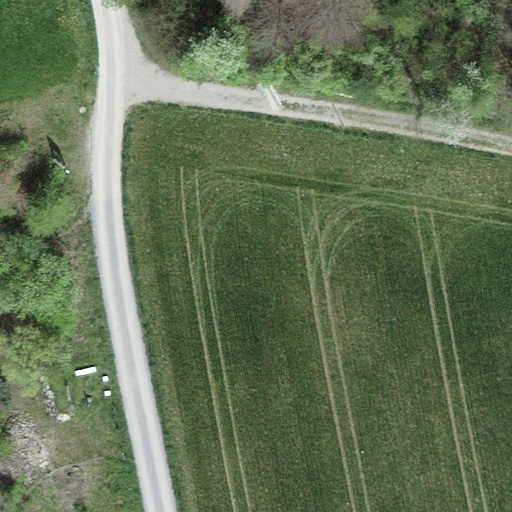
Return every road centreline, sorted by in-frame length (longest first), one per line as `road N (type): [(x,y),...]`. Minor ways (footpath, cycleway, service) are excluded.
road 1 (track): [(103,0),(111,239),(158,511)]
road 2 (track): [(511,143),(111,78)]
